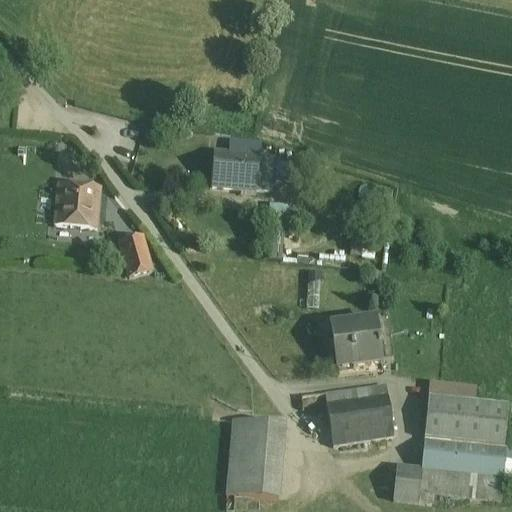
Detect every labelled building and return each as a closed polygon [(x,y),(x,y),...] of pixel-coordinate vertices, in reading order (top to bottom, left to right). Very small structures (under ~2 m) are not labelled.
[(261,149),(230,146),(229,158),(259,161),(261,149)] [(229,158),(216,157),(213,189),(256,193),(258,178),(259,161),(229,158)] [(272,163),(259,161),(258,178),(270,179),(272,163)] [(270,179),(258,178),(256,193),(268,195),(270,179)] [(101,191),(61,187),(57,227),(98,231),(101,191)] [(144,240),(121,246),(130,281),(153,275),(144,240)] [(376,323),(357,326),(358,330),(331,334),(337,372),(382,365),(376,323)] [(385,388),(327,396),(335,449),(392,440),(385,388)] [(510,404),(429,396),(424,440),(506,448),(510,404)] [(288,427),(237,421),(228,497),(279,503),(288,427)] [(506,448),(424,440),(419,493),(501,501),(506,448)] [(420,469),(396,467),(394,491),(418,493),(420,469)]
